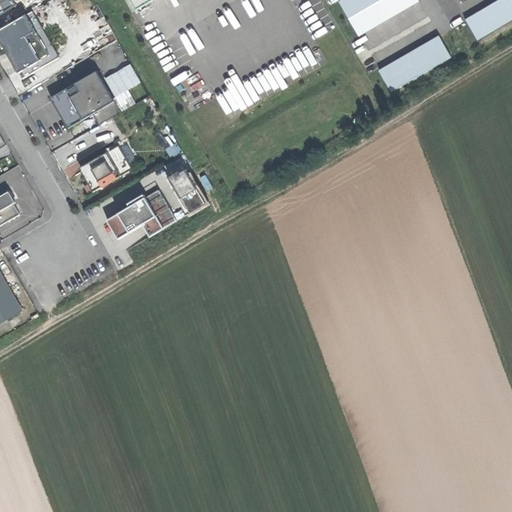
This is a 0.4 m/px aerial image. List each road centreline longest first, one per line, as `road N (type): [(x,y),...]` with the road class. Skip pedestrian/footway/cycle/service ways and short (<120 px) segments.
road 1 (track): [(0,349),(511,48)]
road 2 (residential): [(0,105),(67,222),(50,264)]
